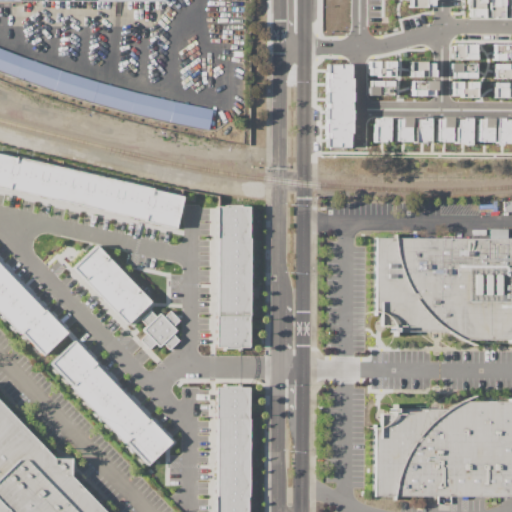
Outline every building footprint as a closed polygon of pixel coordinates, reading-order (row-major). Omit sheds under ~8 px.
[(434,0),(406,0),(406,7),(434,8),(434,0)] [(481,0),(466,0),(466,17),(481,17),(481,0)] [(499,0),(485,0),(485,16),(500,17),(499,0)] [(449,43),(449,58),(472,58),(472,44),(449,43)] [(489,59),(511,59),(511,44),(490,44),(489,59)] [(366,76),(391,76),(391,61),(366,60),(366,76)] [(431,61),(407,62),(407,77),(431,77),(431,61)] [(472,77),(471,63),(447,63),(447,78),(472,77)] [(511,77),(511,63),(492,64),(492,77),(511,77)] [(324,64),(323,147),(347,147),(349,64),(324,64)] [(389,81),(365,80),(365,94),(388,94),(389,81)] [(433,95),(432,80),(408,81),(409,96),(433,95)] [(448,95),(473,96),(473,82),(448,81),(448,95)] [(491,96),(511,96),(511,82),(492,82),(491,96)] [(393,118),(398,118),(398,116),(408,116),(407,139),(408,139),(408,141),(397,141),(396,141),(393,141),(393,118)] [(434,118),(439,118),(439,116),(449,116),(449,141),(438,141),(434,141),(434,118)] [(372,118),(377,118),(377,117),(387,117),(387,141),(371,142),(371,125),(372,125),(372,118)] [(413,118),(420,119),(420,117),(427,117),(427,142),(411,142),(412,127),(413,127),(413,118)] [(452,127),(454,127),(454,119),(461,119),(460,117),(468,117),(468,145),(461,145),(461,143),(452,143),(452,127)] [(475,118),(480,118),(480,117),(489,117),(489,141),(474,141),(475,118)] [(493,117),(500,117),(500,119),(507,119),(507,127),(508,127),(508,143),(499,143),(499,145),(493,145),(493,117)] [(181,194),(0,154),(0,189),(37,198),(38,197),(174,226),(181,194)] [(441,203),(441,213),(428,213),(428,203),(441,203)] [(215,206),(223,206),(223,205),(239,205),(239,206),(247,206),(247,237),(249,237),(248,315),(247,315),(247,346),(237,346),(237,349),(224,349),(224,346),(214,346),(214,316),(216,316),(217,238),(215,238),(215,206)] [(511,344),(511,342),(509,342),(509,340),(462,339),(455,336),(447,331),(389,331),(389,325),(379,325),(379,313),(374,313),(374,237),(488,238),(488,229),(506,229),(506,238),(511,238),(511,344)] [(148,301),(94,245),(69,268),(123,325),(148,301)] [(0,266),(0,315),(39,357),(64,333),(0,266)] [(142,329),(146,326),(139,319),(149,310),(155,317),(159,313),(162,317),(168,311),(178,320),(171,326),(175,331),(171,334),(178,341),(168,350),(162,343),(158,347),(154,343),(148,349),(139,340),(145,333),(142,329)] [(169,441),(70,340),(47,364),(145,465),(169,441)] [(214,387),(223,387),(223,385),(238,385),(238,387),(246,387),(246,419),(215,419),(213,419),(214,387)] [(511,496),(450,496),(450,503),(437,503),(437,496),(373,496),(373,427),(378,427),(378,414),(389,414),(389,409),(446,409),(452,405),(460,401),(508,401),(508,398),(511,397),(511,496)] [(105,511),(0,511),(0,403),(51,457),(69,457),(69,474),(105,511)] [(246,419),(215,419),(215,496),(214,496),(213,511),(245,511),(245,497),(248,497),(248,419),(246,419)]
